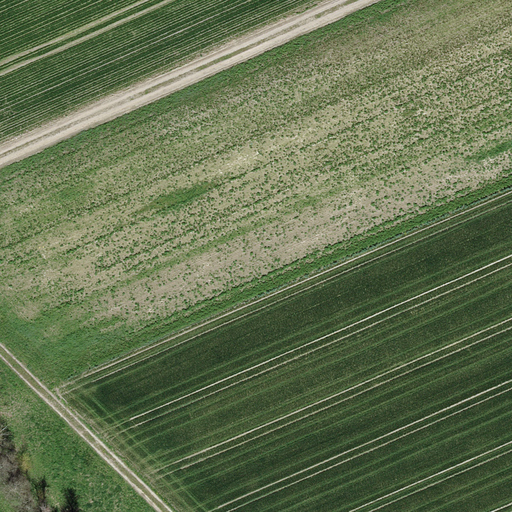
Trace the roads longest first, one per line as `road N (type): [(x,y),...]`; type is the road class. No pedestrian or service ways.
road 1 (track): [(0,157),(354,0)]
road 2 (track): [(169,511),(0,347)]
